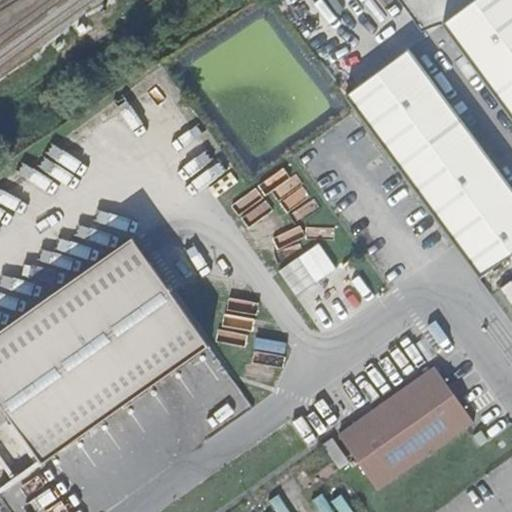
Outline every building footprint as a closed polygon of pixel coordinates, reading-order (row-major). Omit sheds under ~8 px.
[(487,0),(440,35),(511,133),(511,1),(511,0),(487,0)] [(343,104),(472,283),(511,254),(511,204),(406,58),(343,104)] [(129,245),(0,329),(0,421),(32,470),(204,357),(129,245)] [(433,370),(332,440),(369,493),(470,424),(433,370)] [(310,504),(336,486),(314,454),(289,472),(310,504)] [(325,511),(349,511),(341,500),(325,511)]
